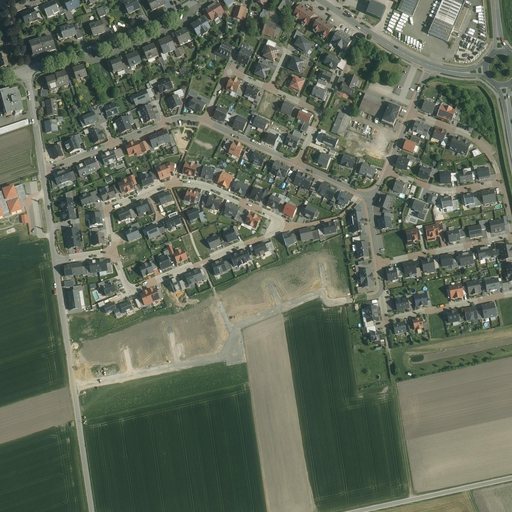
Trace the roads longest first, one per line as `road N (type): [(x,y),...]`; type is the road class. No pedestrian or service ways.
road 1 (residential): [(112,252),(129,288),(137,289),(286,226)]
road 2 (tertiary): [(25,70),(196,0)]
road 3 (residential): [(203,121),(173,119),(42,170)]
road 4 (unclassified): [(511,478),(358,511)]
road 5 (track): [(389,348),(411,500)]
road 6 (residential): [(286,226),(201,186),(149,193)]
road 7 (residential): [(510,236),(377,264)]
road 8 (residential): [(384,320),(511,295)]
road 9 (residential): [(54,261),(73,388)]
road 10 (primary): [(428,65),(319,0)]
road 11 (residential): [(73,388),(91,511)]
road 12 (residential): [(496,183),(493,159),(478,144),(409,112)]
